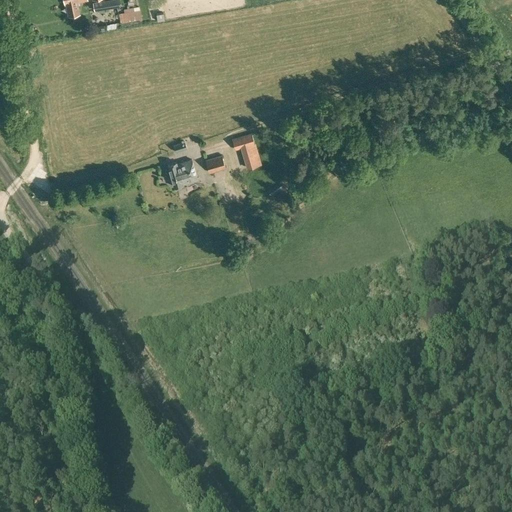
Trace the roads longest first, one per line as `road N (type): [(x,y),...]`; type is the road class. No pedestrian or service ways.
road 1 (track): [(101,511),(66,326),(0,213),(33,153),(5,0)]
road 2 (unknown): [(481,43),(281,117)]
